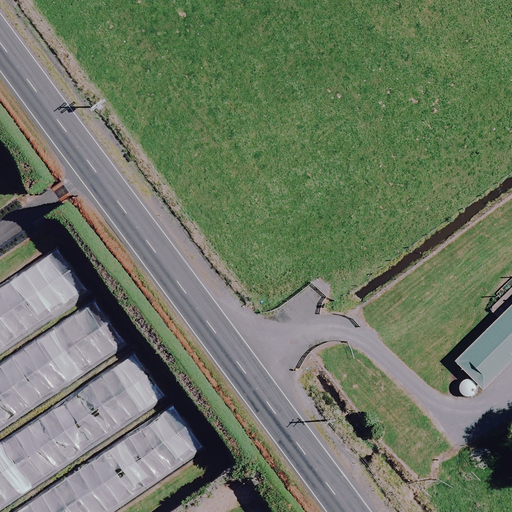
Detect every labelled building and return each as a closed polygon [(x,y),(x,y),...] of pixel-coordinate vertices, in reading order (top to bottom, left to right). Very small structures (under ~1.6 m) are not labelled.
[(0,352),(87,293),(62,256),(0,298),(0,352)] [(0,429),(126,341),(96,297),(0,363),(0,429)] [(483,389),(487,394),(511,369),(511,311),(458,364),(468,374),(466,374),(464,375),(462,377),(461,378),(460,380),(459,382),(458,384),(458,386),(458,388),(459,391),(460,393),(461,394),(463,396),(465,397),(467,398),(469,398),(471,398),(473,398),(475,398),(477,397),(479,395),(480,394),(482,392),(482,390),(483,389)] [(0,509),(166,398),(137,355),(0,447),(0,509)] [(112,511),(205,449),(176,406),(17,511),(112,511)]
